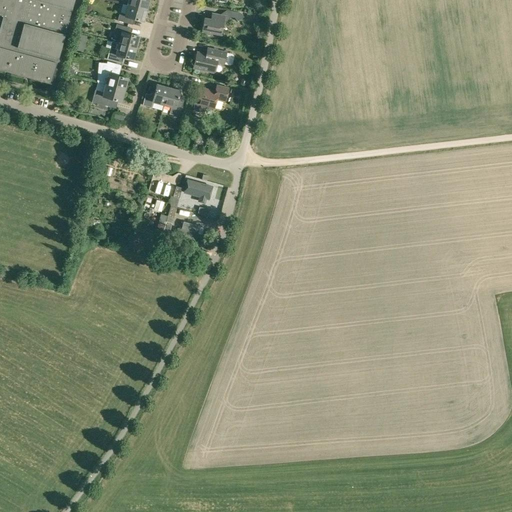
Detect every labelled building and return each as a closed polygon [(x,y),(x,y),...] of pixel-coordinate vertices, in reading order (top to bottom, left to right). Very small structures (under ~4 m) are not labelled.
[(0,0),(0,14),(5,15),(6,18),(4,20),(0,34),(0,70),(51,84),(58,59),(74,0),(0,0)] [(128,0),(127,5),(146,10),(148,0),(128,0)] [(127,5),(125,14),(119,13),(117,20),(129,24),(131,18),(143,21),(146,10),(127,5)] [(204,18),(201,31),(206,32),(208,34),(210,34),(212,33),(221,35),(223,23),(224,22),(225,16),(220,15),(212,13),(211,16),(210,19),(206,18),(204,18)] [(121,34),(118,43),(136,48),(139,36),(127,33),(129,27),(116,24),(114,32),(121,34)] [(118,43),(116,51),(109,49),(107,59),(119,62),(121,56),(133,60),(136,48),(118,43)] [(223,64),(223,63),(229,64),(232,63),(234,56),(232,53),(212,49),(211,56),(197,53),(193,68),(214,72),(216,63),(223,64)] [(105,84),(105,85),(124,90),(127,78),(115,75),(117,69),(118,64),(107,61),(107,63),(98,62),(97,82),(105,84)] [(151,107),(152,102),(163,105),(168,87),(157,84),(154,94),(152,94),(150,95),(145,94),(142,105),(151,107)] [(105,85),(103,92),(95,90),(92,102),(106,106),(108,98),(121,102),(124,90),(105,85)] [(198,88),(194,102),(193,107),(195,110),(202,112),(205,111),(206,105),(214,108),(216,98),(225,100),(228,88),(216,85),(214,92),(198,88)] [(168,87),(163,105),(171,107),(169,114),(179,117),(182,104),(176,103),(180,91),(168,87)] [(210,198),(213,185),(187,178),(183,192),(210,198)] [(179,198),(182,188),(176,186),(173,196),(179,198)] [(170,206),(176,207),(179,199),(179,198),(173,196),(170,195),(169,201),(170,205),(170,206)] [(156,199),(154,209),(161,211),(164,202),(156,199)] [(168,215),(167,216),(168,216),(171,217),(173,218),(173,217),(176,207),(170,206),(168,215)] [(165,224),(166,221),(167,216),(168,216),(161,214),(158,222),(165,224)] [(169,233),(172,223),(166,222),(166,221),(165,224),(163,232),(164,232),(169,233)] [(165,224),(158,222),(157,227),(158,230),(163,232),(165,224)] [(200,241),(202,235),(197,234),(199,226),(183,222),(181,229),(177,228),(175,235),(200,241)] [(189,254),(204,259),(207,252),(191,246),(189,254)]
